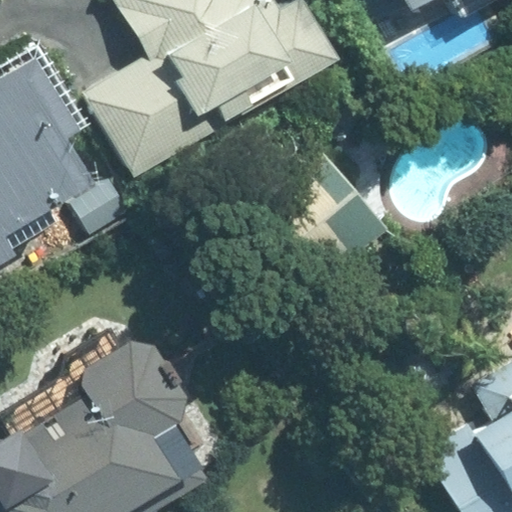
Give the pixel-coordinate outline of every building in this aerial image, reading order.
[(119,174),(276,79),(328,47),(298,0),(263,0),(238,16),(228,0),(94,0),(130,58),(71,94),(119,174)] [(350,0),(360,17),(391,0),(442,0),(450,13),(472,0),(350,0)] [(63,125),(20,48),(0,58),(0,222),(67,185),(40,138),(63,125)] [(317,280),(386,222),(325,150),(257,208),(317,280)] [(113,342),(103,325),(58,352),(53,371),(0,403),(0,511),(142,511),(200,477),(164,420),(170,418),(176,395),(142,343),(119,338),(113,342)] [(511,511),(511,357),(466,384),(479,407),(415,444),(454,511),(511,511)] [(408,403),(373,359),(337,388),(372,432),(408,403)]
